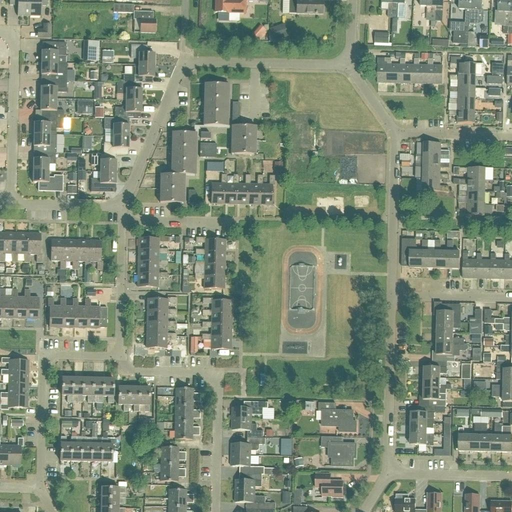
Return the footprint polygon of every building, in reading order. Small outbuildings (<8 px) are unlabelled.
[(29,17),(29,0),(9,0),(10,6),(18,6),(17,17),(29,17)] [(29,0),(29,17),(40,18),(41,7),(47,7),(47,0),(29,0)] [(252,4),(252,0),(215,0),(215,13),(219,14),(219,20),(220,21),(226,21),(228,20),(228,14),(245,14),(246,3),(252,4)] [(393,19),(393,0),(382,0),(382,4),(389,5),(388,15),(388,19),(393,19)] [(405,0),(393,0),(393,19),(393,25),(397,25),(398,16),(398,5),(405,5),(405,0)] [(432,19),(432,0),(420,0),(421,7),(427,8),(427,18),(432,19)] [(443,0),(432,0),(432,19),(431,28),(436,28),(436,19),(437,8),(444,8),(443,0)] [(470,29),(470,22),(471,0),(459,0),(459,10),(466,11),(465,21),(465,29),(470,29)] [(482,0),(471,0),(470,22),(470,25),(477,25),(478,22),(483,22),(484,12),(482,11),(482,0)] [(509,24),(510,0),(498,0),(498,13),(505,13),(505,24),(504,36),(508,36),(509,36),(509,33),(509,24)] [(309,1),(296,1),(288,1),(288,15),(296,15),(309,15),(322,16),(322,2),(309,1)] [(114,6),(114,14),(131,15),(132,6),(114,6)] [(134,13),(134,15),(134,21),(141,21),(140,34),(155,35),(155,21),(153,21),(153,14),(134,13)] [(50,39),(51,27),(44,26),(43,31),(39,31),(38,38),(50,39)] [(269,30),(273,41),(282,38),(279,27),(269,30)] [(255,36),(258,40),(268,33),(265,29),(255,36)] [(469,33),(454,33),(453,45),(467,46),(468,46),(469,33)] [(468,46),(468,48),(477,49),(477,40),(475,40),(475,34),(469,33),(468,46)] [(388,45),(389,34),(375,34),(374,44),(388,45)] [(481,38),(480,49),(488,49),(489,38),(481,38)] [(91,43),(90,63),(98,63),(99,43),(91,43)] [(41,64),(65,65),(66,45),(47,44),(47,53),(41,53),(41,64)] [(138,66),(154,67),(154,55),(146,55),(147,47),(130,46),(130,59),(138,59),(138,66)] [(459,70),(458,77),(476,77),(483,77),(483,65),(476,65),(460,65),(460,59),(451,59),(451,65),(450,65),(450,70),(459,70)] [(394,85),(394,67),(391,67),(391,60),(384,60),(384,64),(387,64),(387,67),(378,66),(377,84),(394,85)] [(410,85),(410,67),(405,67),(405,60),(400,60),(400,67),(394,67),(394,85),(410,85)] [(426,86),(426,68),(419,67),(419,61),(414,60),(414,67),(410,67),(410,85),(426,86)] [(426,68),(426,86),(442,86),(443,68),(433,68),(433,61),(428,61),(428,68),(426,68)] [(67,65),(65,65),(41,64),(41,76),(47,76),(47,82),(66,83),(67,65)] [(505,77),(506,65),(494,65),(494,76),(505,77)] [(153,78),(154,67),(138,66),(138,68),(133,67),(131,69),(131,76),(122,76),(122,84),(132,84),(146,85),(146,78),(153,78)] [(458,77),(450,76),(449,82),(458,82),(458,88),(458,89),(475,89),(476,77),(458,77)] [(66,94),(66,83),(47,82),(47,89),(41,88),(40,100),(56,100),(56,94),(66,94)] [(122,84),(116,83),(116,95),(125,95),(125,102),(141,102),(142,91),(132,91),(132,84),(122,84)] [(203,127),(228,128),(229,86),(204,85),(203,127)] [(458,89),(458,88),(449,88),(449,93),(458,94),(458,100),(458,101),(475,101),(475,89),(458,89)] [(56,119),(64,119),(64,112),(56,112),(56,100),(40,100),(40,112),(46,112),(46,118),(56,119)] [(458,101),(458,100),(449,100),(449,105),(458,105),(458,112),(475,113),(475,101),(458,101)] [(141,114),(141,102),(125,102),(125,109),(114,109),(114,120),(124,120),(133,120),(133,114),(141,114)] [(81,103),(81,116),(91,116),(91,103),(81,103)] [(458,112),(449,112),(449,117),(458,117),(457,124),(474,125),(475,113),(458,112)] [(50,136),(50,130),(63,130),(64,119),(56,119),(46,118),(41,118),(41,125),(34,124),(34,136),(50,136)] [(124,120),(114,120),(104,120),(104,131),(113,131),(113,138),(129,138),(129,127),(124,126),(124,120)] [(256,128),(232,127),(231,156),(255,156),(256,128)] [(160,204),(184,205),(184,176),(196,177),(196,135),(172,134),(171,176),(160,176),(160,204)] [(49,143),(50,136),(34,136),(33,148),(39,148),(38,154),(56,155),(56,143),(49,143)] [(111,156),(124,156),(124,150),(128,150),(129,138),(113,138),(104,138),(104,144),(103,156),(111,156)] [(440,157),(449,157),(449,152),(440,152),(441,145),(424,144),(423,157),(440,157)] [(55,166),(56,155),(38,154),(38,160),(33,160),(33,172),(49,172),(49,166),(55,166)] [(111,156),(103,156),(91,155),(91,167),(100,167),(100,173),(116,174),(116,162),(111,162),(111,156)] [(440,164),(440,157),(423,157),(417,156),(416,168),(423,168),(440,169),(449,169),(449,164),(440,164)] [(440,176),(440,169),(423,168),(423,180),(440,180),(440,181),(449,181),(449,176),(440,176)] [(468,174),(468,181),(485,182),(485,170),(459,169),(454,169),(454,177),(459,177),(459,174),(468,174)] [(38,184),(38,193),(55,193),(55,191),(62,191),(63,178),(54,177),(54,179),(48,179),(49,172),(33,172),(33,184),(38,184)] [(115,186),(116,174),(100,173),(100,180),(91,180),(90,194),(106,194),(106,185),(115,186)] [(224,185),(226,186),(226,176),(221,176),(221,186),(211,185),(211,206),(223,206),(224,185)] [(236,186),(238,186),(238,176),(233,176),(233,186),(226,186),(224,185),(223,206),(235,206),(236,186)] [(248,186),(250,186),(250,177),(245,177),(245,186),(238,186),(236,186),(235,206),(247,206),(248,186)] [(260,186),(262,186),(262,177),(257,177),(257,186),(250,186),(248,186),(247,206),(259,207),(260,186)] [(260,186),(259,207),(272,207),(272,187),(274,187),(274,177),(269,177),(269,186),(262,186),(260,186)] [(440,187),(440,181),(440,180),(423,180),(423,192),(448,193),(449,188),(440,187)] [(485,194),(485,182),(468,181),(459,181),(454,181),(454,186),(458,186),(459,186),(459,193),(468,193),(485,194)] [(468,193),(459,193),(459,198),(468,198),(468,205),(485,205),(485,194),(468,193)] [(468,205),(459,204),(459,210),(467,210),(467,217),(484,217),(485,205),(468,205)] [(15,256),(16,235),(3,235),(3,256),(5,256),(12,256),(12,264),(17,264),(17,256),(15,256)] [(27,256),(28,235),(16,235),(15,256),(17,256),(24,256),(24,264),(30,264),(30,256),(27,256)] [(27,256),(30,256),(37,257),(36,264),(42,264),(42,257),(40,257),(40,236),(28,235),(27,256)] [(159,253),(159,250),(159,244),(168,244),(169,239),(159,238),(159,240),(139,240),(138,252),(159,253)] [(205,254),(225,254),(226,242),(206,242),(206,239),(196,239),(196,244),(205,244),(205,251),(205,254)] [(422,253),(416,253),(416,242),(402,241),(402,255),(410,256),(409,270),(422,270),(422,253)] [(63,263),(64,242),(51,242),(51,262),(60,263),(60,271),(64,271),(65,271),(65,263),(63,263)] [(76,263),(76,242),(64,242),(63,263),(65,263),(72,263),(72,271),(77,271),(78,263),(76,263)] [(88,263),(88,243),(76,242),(76,263),(78,263),(85,263),(85,271),(90,271),(90,263),(88,263)] [(435,253),(428,253),(428,242),(422,242),(422,253),(422,270),(435,270),(435,253)] [(447,254),(441,253),(441,242),(435,242),(435,253),(435,270),(447,271),(447,254)] [(447,254),(447,271),(460,271),(460,254),(453,254),(453,243),(447,242),(447,254)] [(88,263),(90,263),(97,263),(97,272),(102,272),(102,263),(101,263),(101,243),(88,243),(88,263)] [(159,265),(159,262),(159,256),(168,256),(168,251),(159,250),(159,253),(138,252),(138,264),(159,265)] [(205,254),(205,251),(196,251),(196,256),(205,256),(205,263),(205,266),(225,266),(225,254),(205,254)] [(477,262),(468,262),(468,255),(463,255),(463,262),(463,261),(462,280),(477,280),(477,262)] [(491,262),(482,262),(482,256),(477,256),(477,262),(477,280),(491,281),(491,262)] [(505,263),(496,262),(496,256),(491,256),(491,262),(491,281),(505,281),(505,263)] [(158,277),(158,274),(159,267),(168,268),(168,263),(159,262),(159,265),(138,264),(138,276),(158,277)] [(205,266),(205,263),(195,263),(195,268),(205,268),(204,275),(204,278),(225,278),(225,266),(205,266)] [(158,277),(138,276),(138,289),(158,289),(158,279),(167,280),(168,275),(158,274),(158,277)] [(204,278),(204,275),(195,275),(195,280),(204,280),(204,290),(225,290),(225,278),(204,278)] [(14,299),(12,299),(5,299),(5,292),(0,291),(0,299),(2,299),(2,320),(14,320),(14,299)] [(26,300),(24,300),(17,299),(17,292),(12,292),(12,299),(14,299),(14,320),(26,321),(26,300)] [(26,300),(26,321),(39,321),(39,300),(29,300),(30,292),(25,292),(24,300),(26,300)] [(168,313),(168,311),(168,304),(177,305),(177,299),(167,299),(167,301),(148,301),(147,313),(168,313)] [(63,309),(60,309),(53,308),(53,300),(48,300),(48,308),(50,308),(49,329),(62,329),(63,309)] [(212,314),(232,315),(232,302),(213,302),(213,300),(203,300),(203,305),(212,305),(212,312),(212,314)] [(75,309),(72,309),(65,309),(65,301),(60,301),(60,309),(63,309),(62,329),(74,330),(75,309)] [(87,309),(85,309),(78,309),(78,301),(73,301),(72,309),(75,309),(74,330),(86,330),(87,309)] [(85,301),(85,309),(87,309),(86,330),(99,330),(99,329),(107,330),(107,321),(107,320),(107,309),(99,309),(90,309),(90,301),(85,301)] [(437,324),(460,325),(461,307),(440,307),(440,313),(437,313),(437,324)] [(167,325),(167,323),(168,316),(177,317),(177,311),(168,311),(168,313),(147,313),(147,325),(167,325)] [(212,314),(212,312),(202,312),(202,317),(212,317),(211,324),(211,326),(232,327),(232,315),(212,314)] [(167,337),(167,335),(167,328),(177,329),(177,323),(167,323),(167,325),(147,325),(147,337),(167,337)] [(211,326),(211,324),(202,324),(202,329),(211,329),(211,336),(211,338),(231,339),(232,327),(211,326)] [(460,330),(460,325),(437,324),(437,335),(453,335),(453,329),(460,330)] [(167,337),(147,337),(146,349),(167,350),(167,340),(176,341),(176,335),(167,335),(167,337)] [(453,340),(453,335),(437,335),(437,346),(464,346),(464,340),(459,340),(458,339),(456,339),(455,340),(453,340)] [(211,338),(211,336),(202,336),(202,341),(211,341),(211,351),(231,351),(231,339),(211,338)] [(441,363),(447,363),(455,364),(455,358),(453,357),(453,352),(465,352),(467,350),(468,346),(464,346),(437,346),(437,357),(441,357),(441,363)] [(8,374),(28,374),(28,362),(9,361),(9,359),(1,359),(1,364),(8,364),(8,371),(8,374)] [(447,363),(441,363),(431,363),(431,369),(424,369),(424,380),(440,380),(440,374),(447,374),(447,363)] [(511,364),(497,365),(497,381),(511,381),(511,364)] [(8,374),(8,371),(1,371),(1,376),(8,376),(8,385),(28,386),(28,374),(8,374)] [(72,397),(72,380),(62,379),(61,397),(67,397),(67,404),(72,404),(72,397)] [(82,397),(83,380),(72,380),(72,397),(77,397),(77,404),(82,404),(82,397)] [(92,398),(93,380),(83,380),(82,397),(87,397),(87,404),(93,404),(93,398),(92,398)] [(102,398),(103,380),(93,380),(92,398),(93,398),(98,398),(97,404),(102,404),(103,404),(103,398),(102,398)] [(102,398),(103,398),(108,398),(107,405),(113,405),(113,381),(103,380),(102,398)] [(424,380),(424,391),(447,391),(451,391),(451,386),(446,386),(447,380),(440,380),(424,380)] [(511,392),(511,381),(497,381),(497,382),(504,382),(504,388),(493,387),(492,392),(511,392)] [(27,397),(28,386),(8,385),(8,394),(0,394),(0,397),(0,399),(8,399),(8,397),(27,397)] [(129,407),(129,389),(118,389),(118,406),(123,407),(123,413),(129,413),(129,407)] [(139,407),(139,389),(129,389),(129,407),(134,407),(134,413),(139,414),(139,407)] [(139,407),(144,407),(144,414),(149,414),(150,390),(139,389),(139,407)] [(175,399),(200,400),(200,395),(193,395),(193,391),(176,390),(175,399)] [(447,391),(424,391),(423,402),(424,402),(424,408),(417,408),(446,408),(447,402),(447,396),(447,391)] [(511,392),(492,392),(492,399),(503,399),(503,409),(511,409),(511,392)] [(27,409),(27,397),(8,397),(8,399),(7,406),(0,405),(0,410),(8,411),(8,409),(27,409)] [(200,403),(200,400),(175,399),(175,407),(193,408),(193,403),(200,403)] [(232,420),(252,421),(252,416),(263,416),(263,410),(268,410),(268,404),(244,403),(244,409),(232,409),(232,420)] [(356,434),(356,423),(353,423),(353,412),(335,412),(335,405),(319,404),(319,412),(322,412),(322,427),(339,428),(339,433),(356,434)] [(192,412),(193,408),(175,407),(175,416),(199,416),(200,412),(192,412)] [(446,408),(417,408),(417,414),(411,414),(411,425),(434,425),(436,425),(436,420),(428,420),(428,414),(435,415),(436,408),(446,408)] [(199,420),(199,416),(175,416),(175,424),(192,424),(192,420),(199,420)] [(251,426),(252,421),(232,420),(232,432),(247,432),(247,439),(263,439),(263,432),(257,432),(257,426),(251,426)] [(192,429),(192,424),(175,424),(175,432),(199,433),(199,429),(192,429)] [(434,430),(434,425),(411,425),(411,436),(427,436),(427,430),(434,430)] [(470,453),(480,454),(481,425),(474,425),(474,437),(470,437),(470,453)] [(491,454),(492,438),(486,438),(486,425),(481,425),(480,454),(491,454)] [(502,454),(503,428),(502,428),(502,425),(494,425),(494,438),(492,438),(491,454),(502,454)] [(503,428),(502,454),(511,454),(511,438),(510,438),(511,428),(503,428)] [(470,453),(470,437),(464,437),(464,430),(459,430),(459,453),(470,453)] [(199,437),(199,433),(175,432),(174,441),(192,441),(192,437),(199,437)] [(411,436),(410,447),(434,447),(434,436),(427,436),(411,436)] [(71,445),(66,445),(66,439),(61,438),(60,462),(71,463),(71,445)] [(356,459),(356,445),(337,445),(337,438),(322,438),(321,449),(329,449),(329,458),(332,459),(332,467),(353,467),(353,459),(356,459)] [(8,447),(8,467),(20,467),(20,448),(22,448),(23,440),(18,439),(17,447),(8,447)] [(81,446),(76,445),(76,439),(71,439),(71,445),(71,463),(81,463),(81,446)] [(91,446),(86,446),(86,439),(85,439),(81,439),(81,446),(81,463),(91,463),(91,446)] [(101,446),(96,446),(97,439),(91,439),(91,446),(91,463),(101,463),(101,446)] [(101,446),(101,463),(112,464),(112,446),(107,446),(107,439),(102,439),(101,439),(101,446)] [(263,439),(247,439),(247,445),(232,445),(231,456),(251,457),(251,452),(257,452),(259,450),(259,446),(265,446),(265,439),(263,439)] [(282,440),(281,448),(292,449),(292,440),(282,440)] [(0,466),(8,467),(8,447),(0,446),(0,466)] [(450,458),(450,447),(444,447),(444,451),(435,451),(435,458),(450,458)] [(161,457),(185,458),(185,454),(178,454),(178,449),(161,449),(161,457)] [(251,468),(251,457),(231,456),(231,468),(251,468)] [(185,462),(185,458),(161,457),(160,466),(178,466),(178,462),(185,462)] [(296,469),(303,468),(301,460),(294,461),(296,469)] [(178,470),(178,466),(160,466),(160,474),(185,475),(185,470),(178,470)] [(185,479),(185,475),(160,474),(160,483),(177,483),(177,479),(185,479)] [(236,481),(236,492),(255,493),(255,488),(262,488),(262,476),(252,475),(250,475),(250,481),(236,481)] [(343,499),(343,482),(331,482),(331,475),(316,475),(316,489),(322,489),(322,497),(332,498),(332,499),(343,499)] [(118,500),(118,495),(125,495),(125,490),(101,489),(101,500),(118,500)] [(168,500),(193,501),(193,496),(186,496),(186,492),(169,491),(168,500)] [(255,498),(255,493),(235,492),(235,504),(258,504),(257,511),(275,511),(275,505),(265,504),(265,498),(255,498)] [(441,511),(441,496),(427,496),(426,511),(441,511)] [(478,511),(479,497),(465,497),(464,511),(478,511)] [(118,510),(118,505),(125,505),(125,500),(118,500),(101,500),(101,510),(118,510)] [(193,505),(193,501),(168,500),(168,508),(186,509),(186,504),(193,505)] [(414,511),(415,502),(395,502),(394,511),(414,511)] [(511,511),(511,504),(491,503),(491,511),(511,511)]
